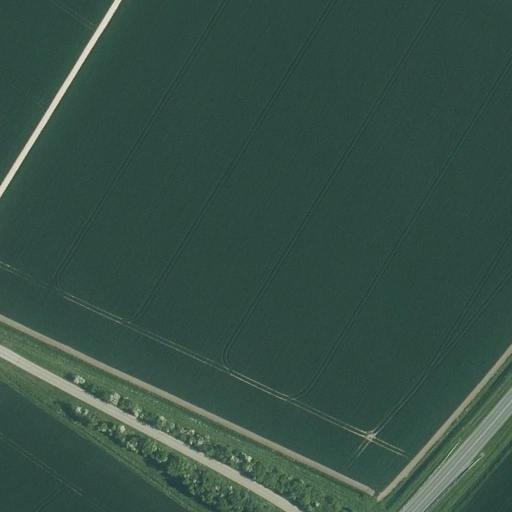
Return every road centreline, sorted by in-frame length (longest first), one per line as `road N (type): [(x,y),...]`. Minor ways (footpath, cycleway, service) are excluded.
road 1 (unclassified): [(296,511),(0,349)]
road 2 (trunk): [(415,511),(511,405)]
